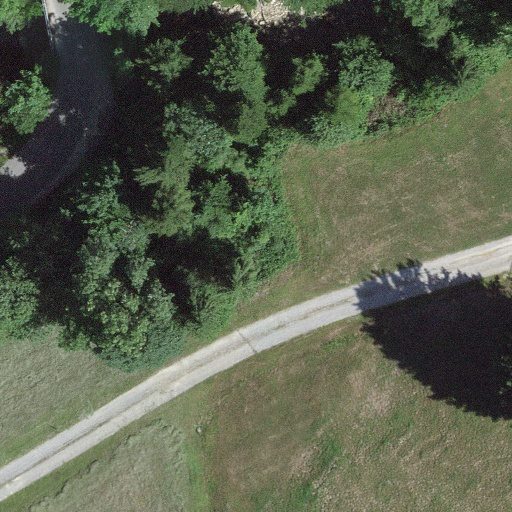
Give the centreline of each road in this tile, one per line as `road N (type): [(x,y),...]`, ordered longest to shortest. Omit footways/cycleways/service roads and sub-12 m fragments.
road 1 (track): [(0,487),(184,374),(349,300),(511,251)]
road 2 (unclassified): [(0,194),(61,127),(78,85),(74,0)]
